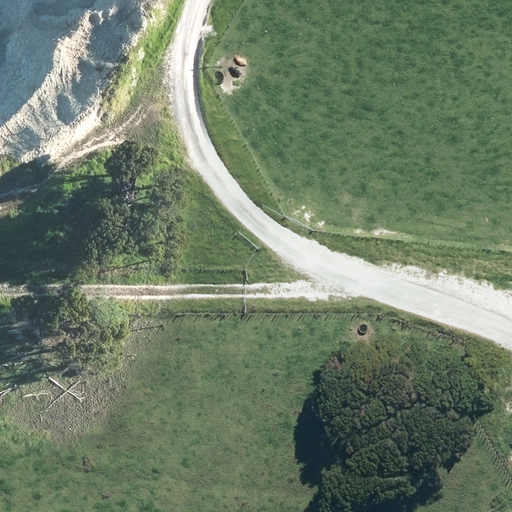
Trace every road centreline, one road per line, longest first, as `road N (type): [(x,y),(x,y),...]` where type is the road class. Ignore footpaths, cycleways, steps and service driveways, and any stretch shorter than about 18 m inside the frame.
road 1 (track): [(204,0),(188,60),(193,140),(225,218),(321,286),(511,353)]
road 2 (track): [(0,304),(371,303)]
